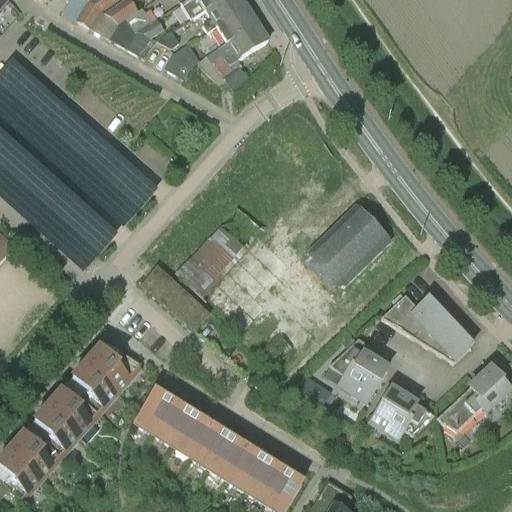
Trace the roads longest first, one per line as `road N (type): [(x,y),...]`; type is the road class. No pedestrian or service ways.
road 1 (tertiary): [(511,310),(454,250),(320,70)]
road 2 (residential): [(328,469),(259,422),(246,399),(132,300)]
road 3 (residential): [(239,131),(21,0)]
road 4 (residential): [(0,452),(132,300)]
road 5 (residential): [(108,277),(239,131)]
road 6 (residential): [(402,361),(438,389),(511,322)]
road 7 (residential): [(0,393),(87,299)]
